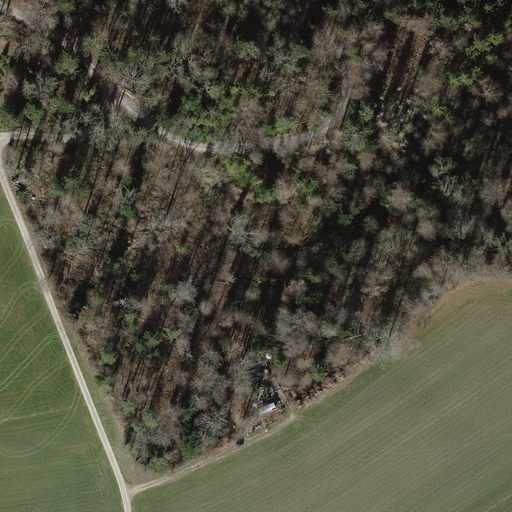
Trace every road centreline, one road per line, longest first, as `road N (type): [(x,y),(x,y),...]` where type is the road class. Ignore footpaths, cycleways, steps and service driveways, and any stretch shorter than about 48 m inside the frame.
road 1 (track): [(0,4),(82,57),(162,133),(192,146),(234,148),(291,141),(330,124),(343,108),(344,67),(306,0)]
road 2 (track): [(0,135),(94,133),(113,92)]
